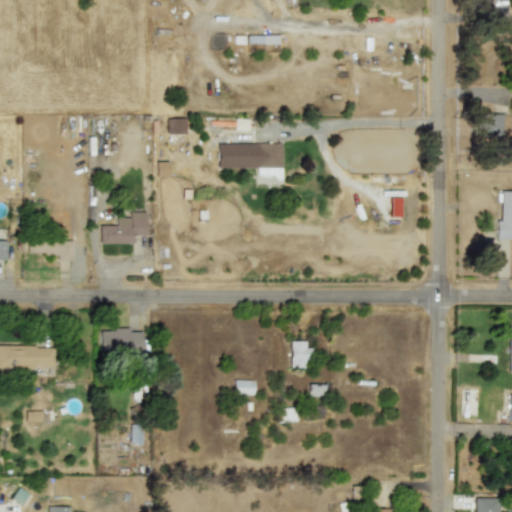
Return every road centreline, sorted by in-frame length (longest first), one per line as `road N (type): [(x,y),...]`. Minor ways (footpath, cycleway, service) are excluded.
road 1 (residential): [(0,298),(511,304)]
road 2 (residential): [(443,511),(440,0)]
